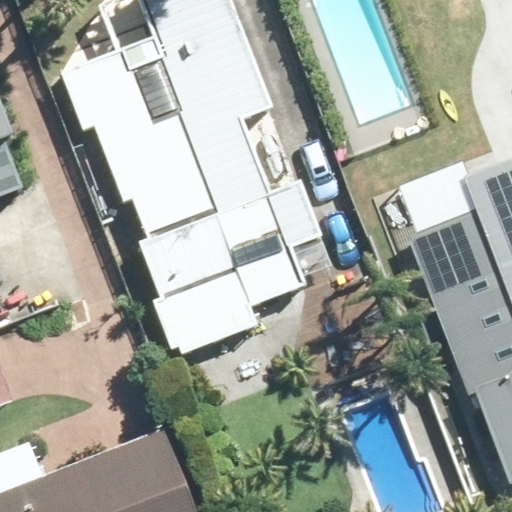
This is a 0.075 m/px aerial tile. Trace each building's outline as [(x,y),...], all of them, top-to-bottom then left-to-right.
[(144,242),(167,301),(159,304),(176,350),(185,346),(189,355),(261,327),(253,307),(310,285),(294,244),(323,233),(303,181),(276,192),(247,116),(277,104),(235,0),(123,0),(109,6),(125,48),(63,72),(85,133),(97,127),(127,203),(138,199),(154,237),(144,242)] [(317,0),(321,8),(317,11),(360,113),(478,58),(452,0),(317,0)] [(0,196),(17,191),(3,146),(14,142),(0,105),(0,285),(7,282),(0,263),(0,196)] [(511,263),(497,269),(511,310),(511,263)] [(482,298),(458,305),(468,336),(492,329),(482,298)] [(199,511),(168,433),(0,498),(0,511),(199,511)]
